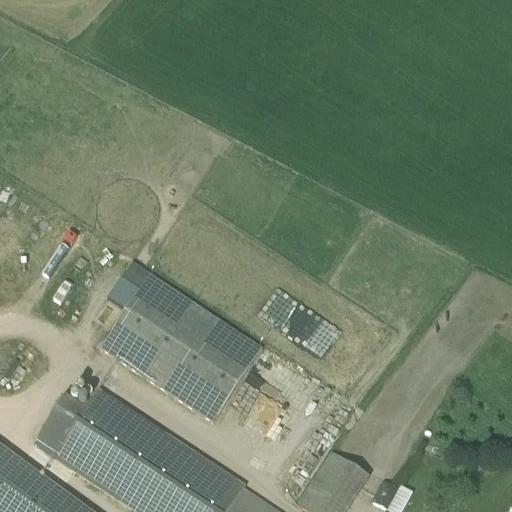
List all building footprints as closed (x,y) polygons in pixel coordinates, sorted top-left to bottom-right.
[(117,261),(109,275),(129,286),(137,272),(117,261)] [(212,428),(262,352),(148,277),(98,352),(212,428)] [(65,398),(32,449),(52,462),(127,511),(272,511),(243,492),(245,490),(97,392),(84,412),(65,398)] [(287,462),(298,440),(284,433),(273,455),(287,462)] [(0,511),(85,511),(0,450),(0,511)] [(348,511),(369,481),(330,455),(295,509),(298,511),(348,511)]
